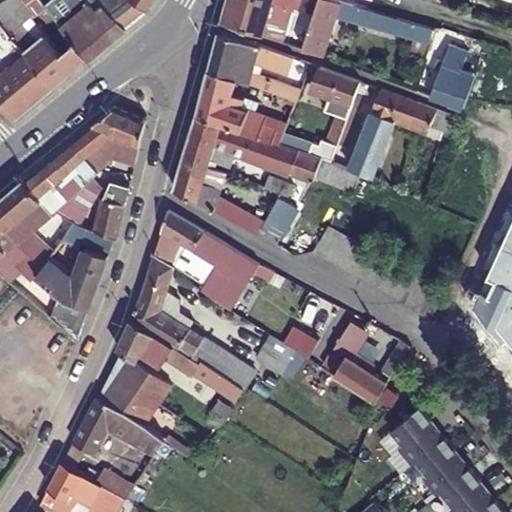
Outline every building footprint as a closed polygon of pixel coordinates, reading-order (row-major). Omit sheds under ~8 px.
[(1,0),(0,1),(0,21),(8,32),(48,6),(45,3),(43,0),(1,0)] [(95,57),(129,28),(110,6),(101,13),(90,0),(48,0),(45,3),(48,6),(78,44),(91,61),(95,57)] [(90,0),(101,13),(110,6),(129,28),(145,13),(151,8),(156,0),(90,0)] [(299,0),(231,0),(225,22),(284,43),(299,0)] [(393,34),(398,19),(370,12),(321,0),(303,49),(325,57),(340,19),(393,34)] [(321,0),(370,12),(372,0),(321,0)] [(0,21),(0,36),(2,38),(0,39),(0,62),(7,70),(0,76),(0,100),(17,120),(39,102),(56,89),(26,53),(8,32),(0,21)] [(211,70),(238,78),(299,99),(302,91),(253,71),(256,64),(289,77),(295,58),(222,32),(211,70)] [(26,53),(56,89),(69,78),(91,61),(78,44),(61,58),(44,37),(26,53)] [(442,64),(430,95),(430,96),(463,109),(475,75),(442,64)] [(332,164),(362,83),(322,68),(314,92),(332,99),(327,114),(339,118),(329,144),(324,142),(322,147),(315,145),(311,156),(323,160),(332,164)] [(286,134),(264,126),(267,120),(256,115),(259,105),(233,94),(238,78),(211,70),(199,113),(200,114),(274,142),(282,145),(286,134)] [(453,113),(383,87),(373,111),(443,138),(453,113)] [(115,108),(91,128),(104,144),(94,153),(105,165),(113,158),(118,160),(137,165),(148,121),(115,108)] [(400,122),(373,111),(352,164),(378,174),(400,122)] [(314,184),(315,180),(323,160),(311,156),(282,145),(274,142),(200,114),(191,144),(217,153),(215,156),(213,161),(232,168),(238,153),(314,184)] [(104,144),(91,128),(73,143),(97,172),(105,165),(94,153),(104,144)] [(311,156),(315,145),(286,134),(282,145),(311,156)] [(97,172),(73,143),(57,155),(82,184),(93,195),(101,188),(91,177),(97,172)] [(217,153),(191,144),(189,148),(215,156),(217,153)] [(215,156),(189,148),(177,189),(258,235),(266,231),(263,229),(281,199),(278,197),(268,213),(256,205),(252,212),(218,193),(229,173),(211,167),(213,161),(215,156)] [(57,155),(42,168),(67,197),(78,203),(81,204),(93,195),(82,184),(57,155)] [(332,164),(323,160),(315,180),(330,187),(339,166),(332,164)] [(364,177),(339,166),(330,187),(337,189),(355,197),(356,195),(364,177)] [(38,171),(25,182),(51,211),(67,197),(42,168),(38,171)] [(295,187),(272,177),(267,188),(290,198),(295,187)] [(37,228),(64,240),(79,246),(81,239),(113,251),(117,239),(95,230),(83,225),(63,217),(51,211),(25,182),(0,202),(0,221),(18,244),(37,228)] [(105,200),(95,230),(117,239),(120,232),(126,207),(121,205),(125,192),(129,194),(131,188),(108,182),(108,183),(94,196),(105,200)] [(300,210),(281,199),(263,229),(266,231),(282,239),(300,210)] [(81,204),(78,203),(63,217),(83,225),(89,208),(81,204)] [(169,212),(162,234),(191,253),(246,287),(253,274),(270,282),(275,271),(259,263),(254,261),(169,212)] [(33,278),(36,275),(45,263),(18,244),(0,221),(0,271),(3,275),(15,265),(33,278)] [(314,252),(328,260),(342,234),(329,227),(314,252)] [(191,253),(162,234),(155,257),(179,272),(191,253)] [(342,234),(328,260),(339,266),(354,241),(342,234)] [(354,241),(339,266),(353,274),(368,248),(354,241)] [(75,280),(47,260),(45,263),(36,275),(55,289),(63,294),(69,299),(92,308),(110,257),(87,248),(75,280)] [(353,274),(363,280),(378,254),(368,248),(353,274)] [(363,280),(374,286),(389,260),(378,254),(363,280)] [(142,299),(133,319),(233,382),(234,383),(245,365),(176,320),(177,315),(172,312),(178,299),(171,294),(179,272),(155,257),(142,299)] [(389,260),(374,286),(387,292),(402,267),(389,260)] [(402,267),(387,292),(398,299),(413,273),(402,267)] [(413,273),(398,299),(409,305),(425,280),(413,273)] [(409,305),(421,312),(436,286),(425,280),(409,305)] [(432,318),(446,292),(436,286),(421,312),(432,318)] [(63,294),(55,289),(52,294),(60,300),(63,294)] [(82,335),(92,308),(69,299),(63,294),(60,300),(53,315),(80,338),(82,335)] [(120,348),(125,351),(140,361),(144,353),(164,366),(169,360),(195,377),(197,374),(226,393),(233,382),(133,319),(120,348)] [(274,334),(251,319),(241,335),(263,350),(274,334)] [(348,356),(337,376),(379,402),(390,383),(374,372),(377,366),(359,355),(369,339),(364,336),(367,331),(352,322),(336,349),(348,356)] [(385,372),(393,378),(414,344),(403,339),(385,372)] [(140,361),(125,351),(115,371),(163,403),(176,384),(140,361)] [(115,371),(102,396),(127,410),(131,411),(151,422),(163,403),(115,371)] [(162,449),(170,434),(151,422),(131,411),(127,410),(102,396),(100,395),(76,440),(100,452),(112,432),(162,449)] [(435,419),(425,406),(395,430),(408,446),(404,449),(417,465),(421,462),(433,477),(429,480),(441,495),(445,492),(458,507),(454,511),(510,511),(500,499),(499,500),(484,481),(485,481),(474,467),(473,468),(460,451),(460,450),(450,437),(449,437),(435,420),(435,419)] [(66,459),(46,497),(65,507),(64,510),(68,511),(116,511),(117,511),(114,511),(125,492),(114,486),(66,459)] [(367,511),(387,511),(380,502),(367,511)]
